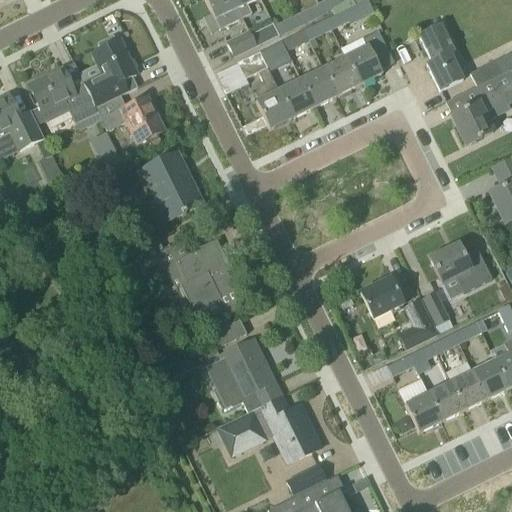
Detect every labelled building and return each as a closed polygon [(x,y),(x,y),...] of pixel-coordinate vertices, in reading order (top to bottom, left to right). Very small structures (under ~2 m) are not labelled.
[(242,21),(231,0),(202,0),(219,32),(242,21)] [(259,0),(231,0),(242,21),(250,17),(246,7),(260,0),(259,0)] [(342,0),(329,0),(318,6),(323,17),(345,6),(342,0)] [(366,1),(325,22),(331,32),(348,24),(349,27),(373,15),(366,1)] [(318,6),(296,17),(301,28),(323,17),(318,6)] [(111,13),(101,18),(111,37),(121,32),(111,13)] [(296,17),(274,28),(279,38),(301,28),(296,17)] [(325,22),(303,33),(308,43),(331,32),(325,22)] [(272,26),(250,37),(256,50),(279,38),(274,28),(273,28),(272,26)] [(425,67),(439,94),(463,83),(450,57),(454,55),(440,27),(417,38),(431,65),(425,67)] [(256,50),(250,37),(248,33),(225,44),(233,61),(256,50)] [(303,33),(280,44),(285,55),(308,43),(303,33)] [(366,49),(344,60),(358,88),(381,77),(379,72),(392,66),(376,34),(362,41),(366,49)] [(102,78),(83,87),(95,110),(117,100),(126,96),(121,85),(136,78),(118,43),(115,45),(112,39),(98,46),(100,52),(91,57),(102,78)] [(259,55),(264,65),(285,55),(280,44),(258,54),(259,55)] [(264,65),(259,55),(236,66),(244,82),(260,74),(262,79),(260,80),(262,85),(257,88),(255,96),(258,103),(255,105),(268,133),(291,122),(277,93),(264,65)] [(469,76),(476,90),(508,73),(509,73),(511,71),(511,56),(509,57),(469,76)] [(344,60),(322,71),(336,100),(358,88),(344,60)] [(78,135),(101,124),(100,123),(101,122),(95,110),(83,87),(72,92),(62,71),(27,88),(46,126),(68,115),(78,135)] [(322,71),(299,82),(313,111),(336,100),(322,71)] [(476,90),(460,98),(467,111),(451,119),(465,148),(494,134),(488,122),(504,114),(502,109),(511,104),(511,80),(509,73),(508,73),(476,90)] [(299,82),(277,93),(291,122),(313,111),(299,82)] [(44,142),(30,116),(19,121),(9,100),(0,104),(0,147),(14,140),(21,154),(44,142)] [(100,123),(101,124),(106,134),(123,125),(135,148),(163,134),(156,119),(153,120),(143,101),(122,111),(117,100),(95,110),(101,122),(100,123)] [(259,121),(242,130),(246,138),(263,129),(259,121)] [(104,135),(90,142),(104,169),(118,162),(104,135)] [(200,208),(175,157),(136,176),(161,227),(200,208)] [(501,190),(489,196),(504,227),(511,222),(511,161),(492,171),(501,190)] [(64,189),(57,173),(45,179),(52,194),(64,189)] [(22,237),(13,242),(23,263),(32,259),(22,237)] [(129,252),(135,264),(135,265),(160,253),(162,252),(155,239),(129,252)] [(235,312),(232,305),(245,299),(225,259),(221,261),(218,255),(220,251),(215,242),(200,250),(200,251),(174,264),(184,286),(179,288),(197,324),(221,313),(223,318),(225,318),(228,317),(230,316),(233,314),(235,312)] [(431,260),(429,261),(442,288),(456,281),(463,295),(477,288),(470,273),(457,247),(443,254),(438,252),(432,255),(431,260)] [(152,276),(168,268),(160,253),(135,265),(135,264),(126,269),(129,294),(155,281),(152,276)] [(359,295),(372,322),(402,308),(389,281),(359,295)] [(434,328),(433,329),(437,337),(452,330),(435,294),(421,301),(434,328)] [(349,297),(331,306),(335,315),(353,306),(349,297)] [(433,329),(420,302),(402,311),(411,330),(397,337),(405,354),(437,337),(433,329)] [(507,335),(511,331),(511,316),(507,307),(496,312),(507,335)] [(481,322),(475,325),(480,336),(486,333),(481,322)] [(475,325),(452,336),(458,347),(480,336),(475,325)] [(452,336),(430,347),(435,358),(458,347),(452,336)] [(250,398),(256,411),(280,399),(273,385),(272,385),(252,342),(217,359),(239,403),(250,398)] [(489,354),(494,364),(508,392),(511,389),(511,343),(511,342),(501,347),(502,347),(489,354)] [(430,347),(409,358),(413,367),(413,368),(417,377),(429,371),(425,363),(435,358),(430,347)] [(413,367),(409,358),(386,370),(390,379),(413,368),(413,367)] [(494,364),(472,375),(485,403),(508,392),(494,364)] [(472,375),(449,385),(463,414),(485,403),(472,375)] [(449,385),(427,396),(441,425),(463,414),(449,385)] [(441,425),(427,396),(404,408),(417,436),(441,425)] [(280,399),(256,411),(257,411),(215,432),(230,461),(272,440),(286,468),(320,451),(299,408),(287,414),(280,399)] [(292,498),(324,482),(317,469),(285,485),(292,498)] [(345,511),(338,496),(343,494),(336,479),(267,511),(345,511)] [(363,482),(351,487),(355,495),(366,489),(363,482)]
